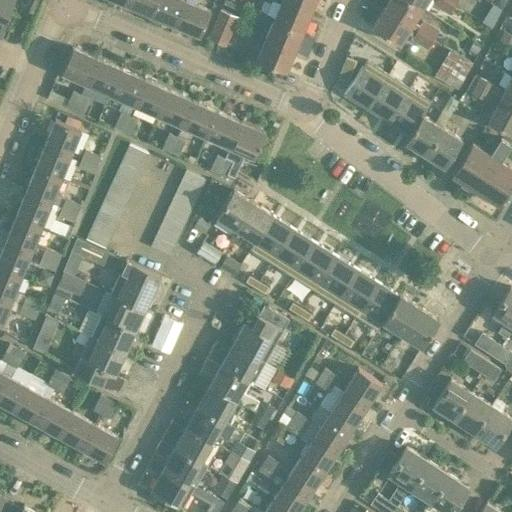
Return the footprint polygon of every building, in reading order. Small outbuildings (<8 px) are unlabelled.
[(0,0),(0,9),(8,13),(12,0),(0,0)] [(150,13),(155,0),(127,0),(126,3),(150,13)] [(155,0),(150,13),(174,23),(184,0),(155,0)] [(210,9),(188,0),(184,0),(174,23),(199,34),(210,9)] [(225,0),(223,4),(236,9),(238,5),(225,0)] [(280,0),(280,1),(308,13),(313,0),(280,0)] [(409,26),(410,25),(421,9),(406,0),(389,0),(383,9),(409,26)] [(406,0),(421,9),(426,0),(406,0)] [(449,13),(454,5),(445,0),(434,0),(432,3),(449,13)] [(272,20),(300,32),(308,13),(280,1),(272,20)] [(233,26),(237,16),(220,9),(216,19),(233,26)] [(416,30),(416,29),(410,25),(409,26),(383,9),(372,27),(398,44),(406,32),(412,36),(410,39),(428,49),(433,41),(416,30)] [(226,45),(233,26),(216,19),(209,38),(226,45)] [(416,30),(433,41),(440,29),(422,19),(416,29),(416,30)] [(264,39),(292,51),(300,32),(272,20),(264,39)] [(511,34),(503,29),(499,37),(511,44),(511,34)] [(510,54),(511,49),(511,44),(499,37),(494,46),(510,54)] [(292,51),(264,39),(256,59),(284,71),(292,51)] [(476,56),(481,47),(481,46),(470,39),(460,55),(473,62),(476,56)] [(85,82),(96,57),(72,46),(60,71),(85,82)] [(448,50),(433,76),(457,91),(471,64),(448,50)] [(85,82),(109,93),(120,67),(96,57),(85,82)] [(133,103),(144,78),(120,67),(109,93),(133,103)] [(365,108),(383,80),(362,67),(344,94),(365,108)] [(474,73),(470,81),(474,84),(478,76),(474,73)] [(499,98),(511,104),(511,74),(499,98)] [(474,84),(490,92),(494,84),(478,76),(474,84)] [(157,114),(168,89),(144,78),(133,103),(157,114)] [(404,94),(383,80),(365,108),(387,121),(404,94)] [(470,81),(465,89),(470,92),(474,84),(470,81)] [(485,100),(490,92),(474,84),(470,92),(485,100)] [(182,125),(193,100),(168,89),(157,114),(182,125)] [(73,107),(80,93),(72,90),(66,104),(73,107)] [(88,96),(80,93),(73,107),(82,111),(88,96)] [(427,108),(404,94),(387,121),(408,134),(409,135),(422,114),(423,115),(427,108)] [(451,96),(441,112),(448,116),(458,100),(451,96)] [(511,131),(511,104),(499,98),(486,121),(511,134),(511,131)] [(206,136),(217,111),(193,100),(182,125),(206,136)] [(113,126),(122,130),(128,114),(120,110),(113,126)] [(229,146),(240,121),(217,111),(206,136),(229,146)] [(137,117),(128,114),(122,130),(130,133),(137,117)] [(441,126),(423,115),(422,114),(409,135),(408,134),(404,141),(424,154),(441,126)] [(67,116),(64,123),(78,128),(81,122),(67,116)] [(70,153),(79,129),(78,128),(64,123),(54,118),(44,142),(70,153)] [(265,132),(240,121),(229,146),(225,157),(224,157),(217,172),(225,175),(227,172),(235,176),(244,153),(253,157),(265,132)] [(461,139),(441,126),(424,154),(444,167),(461,139)] [(170,151),(177,135),(169,131),(162,147),(170,151)] [(185,139),(177,135),(170,151),(178,154),(185,139)] [(451,174),(474,189),(504,141),(499,138),(489,153),(471,142),(451,174)] [(509,144),(504,141),(474,189),(497,204),(511,179),(511,168),(499,160),(509,144)] [(60,176),(70,153),(44,142),(35,166),(60,176)] [(144,162),(148,152),(129,144),(125,153),(144,162)] [(85,149),(81,157),(96,163),(99,155),(85,149)] [(140,171),(144,162),(125,153),(121,162),(140,171)] [(217,172),(224,157),(216,153),(209,168),(217,172)] [(189,155),(187,161),(193,164),(195,158),(189,155)] [(92,172),(96,163),(81,157),(78,166),(92,172)] [(135,181),(140,171),(121,162),(116,172),(135,181)] [(50,201),(60,176),(35,166),(25,191),(50,201)] [(200,187),(204,178),(185,169),(181,179),(200,187)] [(131,190),(135,181),(116,172),(112,181),(131,190)] [(195,197),(200,187),(181,179),(176,188),(195,197)] [(127,200),(131,190),(112,181),(108,191),(127,200)] [(191,206),(195,197),(176,188),(172,198),(191,206)] [(215,215),(235,228),(252,201),(232,188),(215,215)] [(40,225),(50,201),(25,191),(15,215),(40,225)] [(122,209),(127,200),(108,191),(103,200),(122,209)] [(65,198),(61,206),(77,212),(80,204),(65,198)] [(187,216),(191,206),(172,198),(168,207),(187,216)] [(118,219),(122,209),(103,200),(99,210),(118,219)] [(272,213),(252,201),(235,228),(228,238),(233,241),(238,240),(243,233),(254,240),(255,240),(271,215),(272,213)] [(74,221),(77,212),(61,206),(58,215),(74,221)] [(182,225),(187,216),(168,207),(163,217),(182,225)] [(114,228),(118,219),(99,210),(95,219),(114,228)] [(30,250),(40,225),(15,215),(5,240),(30,250)] [(292,228),(271,215),(255,240),(254,240),(253,242),(275,256),(292,228)] [(178,235),(182,225),(163,217),(159,226),(178,235)] [(54,230),(69,234),(72,224),(58,219),(54,230)] [(109,238),(114,228),(95,219),(90,229),(109,238)] [(198,219),(193,227),(202,233),(207,225),(198,219)] [(173,244),(178,235),(159,226),(155,236),(173,244)] [(292,228),(275,256),(296,269),(313,242),(292,228)] [(105,247),(109,238),(90,229),(86,238),(105,247)] [(109,267),(115,254),(76,236),(70,249),(109,267)] [(169,254),(173,244),(155,236),(150,245),(169,254)] [(0,267),(20,276),(30,250),(5,240),(0,251),(0,267)] [(213,261),(220,250),(203,240),(196,250),(213,261)] [(317,283),(335,255),(313,242),(296,269),(317,283)] [(45,246),(42,255),(58,261),(61,252),(45,246)] [(233,273),(239,262),(226,254),(219,264),(233,273)] [(54,269),(58,261),(42,255),(39,263),(54,269)] [(356,269),(335,255),(317,283),(338,296),(356,269)] [(126,258),(110,292),(144,307),(159,274),(126,258)] [(0,294),(11,299),(20,276),(0,267),(0,294)] [(377,282),(356,269),(338,296),(360,310),(377,282)] [(64,270),(57,285),(68,290),(75,276),(64,270)] [(249,274),(245,281),(255,287),(259,280),(249,274)] [(259,280),(255,287),(265,293),(269,286),(259,280)] [(399,296),(377,282),(360,310),(381,323),(382,321),(399,296)] [(511,329),(511,287),(510,287),(493,313),(505,321),(498,331),(507,336),(511,329)] [(134,329),(144,307),(110,292),(107,299),(112,303),(106,316),(134,329)] [(59,310),(64,298),(53,293),(48,305),(59,310)] [(0,324),(11,299),(0,294),(0,324)] [(382,321),(402,334),(419,306),(400,294),(399,296),(382,321)] [(22,303),(38,309),(41,301),(25,295),(22,303)] [(292,301),(288,307),(298,314),(302,307),(292,301)] [(35,317),(38,309),(22,303),(19,312),(35,317)] [(268,353),(288,318),(282,315),(282,314),(263,303),(250,325),(243,321),(231,342),(251,353),(264,360),(268,354),(268,353)] [(438,318),(419,306),(402,334),(421,346),(438,318)] [(302,307),(298,314),(308,320),(312,313),(302,307)] [(87,308),(78,329),(91,335),(124,350),(134,329),(106,316),(100,314),(87,308)] [(334,327),(330,334),(340,341),(345,334),(334,327)] [(495,356),(502,345),(482,333),(475,343),(495,356)] [(345,334),(340,341),(350,346),(354,340),(345,334)] [(114,373),(124,350),(91,335),(87,342),(86,342),(73,369),(101,382),(107,369),(114,373)] [(325,341),(317,354),(328,360),(336,348),(325,341)] [(259,369),(264,360),(231,342),(219,363),(250,380),(250,381),(252,382),(259,369)] [(1,357),(9,361),(16,347),(9,343),(1,357)] [(502,345),(495,356),(504,362),(511,352),(502,345)] [(24,351),(16,347),(9,361),(16,365),(24,351)] [(483,374),(490,363),(470,350),(463,361),(483,374)] [(219,363),(208,384),(241,402),(241,401),(254,408),(258,400),(244,391),(250,381),(250,380),(219,363)] [(494,380),(500,369),(490,363),(483,374),(494,380)] [(324,366),(319,373),(333,383),(338,376),(324,366)] [(366,404),(380,382),(357,367),(343,389),(366,404)] [(47,383),(54,387),(63,372),(55,368),(47,383)] [(287,386),(293,376),(280,369),(275,380),(287,386)] [(3,372),(0,376),(0,402),(12,409),(26,385),(3,372)] [(70,376),(63,372),(54,387),(62,391),(70,376)] [(328,390),(333,383),(319,373),(314,381),(328,390)] [(454,419),(471,392),(450,379),(433,405),(454,419)] [(229,423),(241,402),(208,384),(196,404),(223,419),(223,420),(229,423)] [(26,385),(12,409),(35,422),(49,398),(26,385)] [(352,426),(366,404),(343,389),(329,411),(352,426)] [(491,405),(471,392),(454,419),(474,432),(491,405)] [(93,407),(100,411),(108,397),(101,393),(93,407)] [(115,402),(108,397),(100,411),(108,415),(115,402)] [(496,397),(491,405),(474,432),(494,445),(511,419),(500,411),(505,403),(496,397)] [(49,398),(35,422),(58,435),(71,410),(49,398)] [(262,400),(256,411),(268,418),(274,407),(262,400)] [(216,433),(223,420),(223,419),(196,404),(184,425),(217,444),(222,436),(216,433)] [(71,410),(58,435),(81,447),(94,423),(71,410)] [(296,410),(291,417),(305,427),(310,419),(296,410)] [(268,418),(256,411),(251,420),(263,427),(268,418)] [(352,426),(329,411),(314,433),(337,448),(352,426)] [(300,434),(305,427),(291,417),(286,425),(300,434)] [(117,436),(94,423),(81,447),(104,460),(117,436)] [(184,425),(173,445),(200,461),(206,464),(213,451),(217,444),(184,425)] [(337,448),(314,433),(300,455),(323,470),(337,448)] [(238,444),(233,453),(246,460),(251,451),(238,444)] [(193,474),(200,461),(173,445),(161,466),(194,485),(198,478),(193,474)] [(407,446),(388,474),(400,482),(389,500),(397,506),(409,488),(427,460),(407,446)] [(267,453),(262,461),(277,470),(282,463),(267,453)] [(323,470),(300,455),(285,478),(308,493),(323,470)] [(429,501),(447,473),(427,460),(409,488),(429,501)] [(272,478),(277,470),(262,461),(257,469),(272,478)] [(228,464),(222,473),(236,481),(241,471),(228,464)] [(161,466),(149,488),(182,506),(190,492),(209,502),(203,511),(217,511),(224,501),(213,495),(197,486),(194,485),(161,466)] [(236,481),(222,473),(214,489),(227,496),(236,481)] [(446,511),(451,511),(468,487),(447,473),(429,501),(446,511)] [(271,499),(291,511),(295,511),(308,493),(285,478),(271,499)] [(0,511),(5,511),(12,501),(2,495),(3,494),(0,492),(0,511)] [(370,504),(382,511),(393,511),(397,506),(389,500),(378,493),(370,504)] [(239,498),(234,505),(244,511),(248,511),(252,506),(239,498)] [(291,511),(271,499),(262,511),(291,511)] [(36,511),(23,505),(22,506),(12,501),(5,511),(36,511)] [(502,511),(487,502),(480,511),(502,511)]
